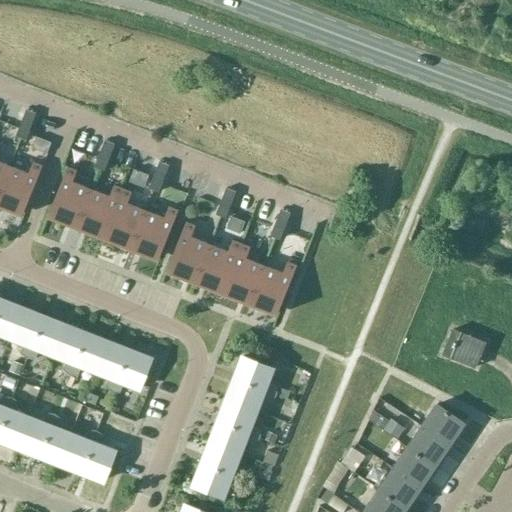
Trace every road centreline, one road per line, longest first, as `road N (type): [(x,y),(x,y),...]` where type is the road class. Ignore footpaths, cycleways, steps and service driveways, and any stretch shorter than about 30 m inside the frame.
road 1 (residential): [(0,260),(177,327),(194,348),(195,375),(136,511)]
road 2 (primary): [(245,0),(511,100)]
